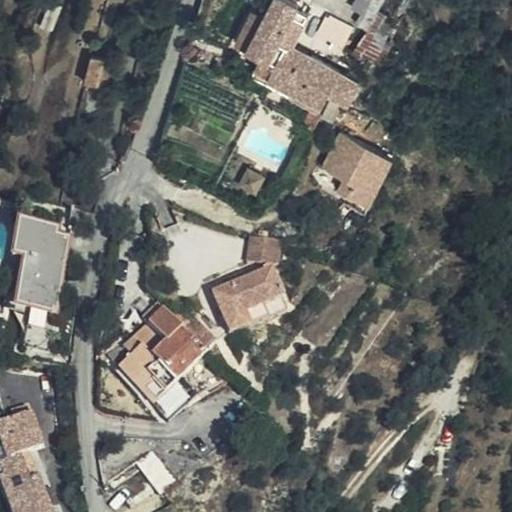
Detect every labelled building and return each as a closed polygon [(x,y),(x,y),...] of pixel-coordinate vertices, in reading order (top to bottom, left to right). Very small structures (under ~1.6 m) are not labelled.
[(323,92),(344,103),(353,84),(305,58),(301,65),(278,52),(282,45),(285,47),(303,15),(292,10),(296,4),(287,0),(272,0),(265,15),(254,10),(236,44),(257,55),(251,65),(318,99),(323,92)] [(358,0),(355,7),(351,17),(362,24),(375,0),(358,0)] [(346,29),(348,24),(324,11),(321,17),(346,29)] [(337,49),(346,29),(321,17),(311,36),(337,49)] [(301,65),(305,58),(285,47),(282,45),(278,52),(301,65)] [(318,99),(251,65),(245,71),(284,90),(281,98),(303,109),(310,113),(318,99)] [(284,90),(245,71),(242,77),(281,98),(284,90)] [(310,113),(303,109),(296,122),(298,124),(306,128),(313,115),(310,113)] [(303,134),(306,128),(298,124),(295,130),(303,134)] [(327,128),(318,124),(303,160),(312,164),(327,128)] [(374,148),(327,128),(312,164),(325,170),(322,177),(332,182),(330,187),(352,197),(374,148)] [(332,182),(322,177),(320,183),(330,187),(332,182)] [(348,205),(352,197),(330,187),(327,195),(348,205)] [(0,305),(1,306),(27,313),(45,239),(33,235),(34,229),(0,220),(0,305)] [(261,237),(231,233),(228,258),(259,261),(261,237)] [(196,293),(203,307),(220,322),(226,327),(232,325),(254,272),(252,268),(230,278),(214,285),(196,293)] [(210,278),(214,285),(230,278),(226,271),(210,278)] [(260,285),(254,272),(232,325),(247,317),(260,285)] [(270,306),(260,285),(247,317),(270,306)] [(0,346),(17,350),(27,313),(1,306),(0,311),(0,346)] [(220,322),(203,307),(214,330),(220,322)] [(167,333),(144,311),(129,328),(147,345),(155,337),(181,364),(190,355),(185,351),(167,333)] [(167,333),(185,351),(196,340),(177,322),(167,333)] [(220,322),(214,330),(215,333),(226,327),(220,322)] [(147,345),(129,328),(116,343),(133,361),(147,345)] [(155,337),(147,345),(133,361),(159,387),(181,364),(155,337)] [(0,511),(27,511),(23,501),(16,484),(10,469),(1,472),(0,468),(0,445),(15,440),(7,420),(1,406),(0,406),(0,511)] [(25,480),(16,484),(23,501),(32,498),(25,480)]
